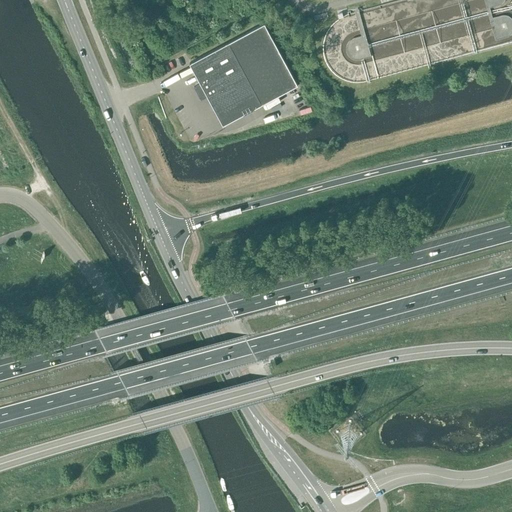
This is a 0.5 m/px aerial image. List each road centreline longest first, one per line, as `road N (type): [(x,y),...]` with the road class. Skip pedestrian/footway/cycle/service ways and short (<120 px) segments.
road 1 (motorway): [(511,233),(0,374)]
road 2 (motorway): [(0,420),(511,279)]
road 3 (secondary): [(0,464),(362,363),(511,348)]
road 4 (unclassified): [(211,511),(182,437),(114,313),(52,227),(27,205),(0,197)]
road 5 (motorway): [(511,144),(285,196),(159,236)]
road 6 (tertiary): [(159,236),(64,0)]
road 7 (tertiary): [(247,407),(159,236)]
road 8 (tertiary): [(247,407),(317,511)]
road 9 (tertiary): [(325,501),(247,407)]
